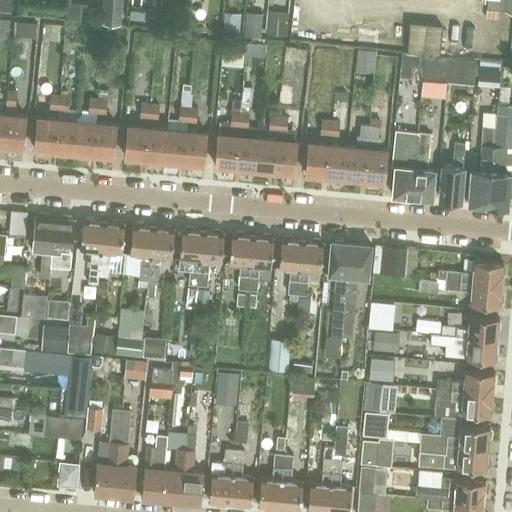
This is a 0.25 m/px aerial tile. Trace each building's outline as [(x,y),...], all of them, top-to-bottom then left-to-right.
[(0,0),(0,7),(10,9),(11,0),(0,0)] [(120,23),(122,0),(103,0),(102,21),(120,23)] [(511,0),(488,0),(488,8),(486,8),(485,17),(498,18),(499,10),(506,11),(511,14),(511,0)] [(92,3),(70,1),(69,18),(90,19),(92,3)] [(289,11),(268,9),(266,33),(287,35),(289,11)] [(241,13),(224,11),(222,30),(240,31),(241,13)] [(263,13),(246,11),(244,35),(261,37),(263,13)] [(11,13),(11,21),(22,22),(23,14),(11,13)] [(23,14),(22,22),(34,23),(35,15),(23,14)] [(51,25),(50,32),(62,34),(63,26),(51,25)] [(63,26),(62,34),(74,35),(74,27),(63,26)] [(166,28),(165,35),(177,37),(177,29),(166,28)] [(94,29),(93,37),(105,38),(105,30),(94,29)] [(177,29),(177,37),(188,38),(189,30),(177,29)] [(125,32),(124,40),(136,41),(136,33),(125,32)] [(136,33),(136,41),(147,42),(148,34),(136,33)] [(205,40),(204,47),(216,48),(217,41),(205,40)] [(217,41),(216,48),(228,50),(229,42),(217,41)] [(320,43),(319,50),(331,52),(331,44),(320,43)] [(248,44),(247,51),(259,52),(259,45),(248,44)] [(331,44),(331,52),(342,53),(343,45),(331,44)] [(279,47),(278,54),(290,55),(290,48),(279,47)] [(290,48),(290,55),(301,56),(302,49),(290,48)] [(400,74),(424,76),(426,52),(402,50),(400,74)] [(424,76),(448,79),(450,54),(426,52),(424,76)] [(359,54),(358,62),(370,63),(371,55),(359,54)] [(450,54),(448,79),(475,81),(477,57),(450,54)] [(371,55),(370,63),(382,64),(383,57),(371,55)] [(502,59),(480,58),(478,83),(500,85),(502,59)] [(0,90),(0,128),(12,130),(16,93),(0,90)] [(16,93),(12,130),(32,132),(36,94),(16,93)] [(36,94),(32,132),(52,134),(56,96),(36,94)] [(56,96),(52,134),(73,135),(76,98),(56,96)] [(76,98),(73,135),(95,138),(99,101),(76,98)] [(107,102),(103,139),(126,141),(130,104),(107,102)] [(489,188),(487,206),(508,207),(511,172),(511,171),(511,103),(497,103),(495,126),(494,126),(490,170),(488,170),(486,188),(489,188)] [(130,104),(126,141),(146,143),(150,106),(130,104)] [(365,120),(387,120),(387,106),(365,105),(365,120)] [(150,106),(146,143),(166,145),(170,108),(150,106)] [(170,108),(166,145),(186,147),(190,109),(170,108)] [(190,109),(186,147),(207,149),(210,111),(190,109)] [(210,111),(207,149),(229,151),(233,114),(210,111)] [(241,114),(237,152),(260,154),(263,117),(241,114)] [(263,117),(260,154),(280,156),(284,119),(263,117)] [(284,119),(280,156),(300,158),(304,120),(284,119)] [(304,120),(300,158),(320,160),(324,122),(304,120)] [(324,122),(320,160),(340,162),(344,124),(324,122)] [(344,124),(340,162),(361,163),(364,126),(344,124)] [(468,204),(487,206),(489,188),(486,188),(488,170),(490,170),(494,126),(481,124),(479,143),(481,144),(479,168),(471,168),(468,204)] [(364,126),(361,163),(383,166),(387,129),(364,126)] [(413,196),(418,132),(395,129),(392,165),(395,165),(393,194),(413,196)] [(419,130),(418,132),(413,196),(432,198),(435,168),(424,167),(425,156),(428,157),(430,131),(419,130)] [(443,164),(440,198),(460,200),(465,142),(454,141),(452,165),(443,164)] [(50,273),(50,265),(52,253),(55,217),(50,216),(47,212),(40,212),(37,214),(35,215),(32,247),(33,247),(33,252),(41,252),(40,265),(41,265),(40,272),(50,273)] [(70,267),(72,251),(74,219),(73,219),(72,215),(63,214),(60,217),(55,217),(52,253),(50,265),(70,267)] [(83,218),(80,247),(92,248),(89,273),(89,281),(98,282),(99,274),(98,274),(104,220),(95,219),(94,216),(88,216),(85,218),(83,218)] [(104,220),(98,274),(99,274),(108,275),(108,268),(123,269),(125,251),(122,251),(125,223),(123,222),(121,219),(115,219),(113,221),(104,220)] [(133,223),(130,251),(141,252),(139,278),(138,278),(137,286),(139,286),(148,287),(148,279),(153,225),(145,224),(143,221),(137,221),(135,223),(133,223)] [(153,225),(148,279),(158,280),(160,254),(171,255),(174,227),(172,227),(170,224),(164,223),(162,226),(153,225)] [(183,228),(180,256),(191,258),(188,282),(198,283),(203,230),(195,229),(193,226),(187,225),(185,228),(183,228)] [(203,230),(198,283),(207,284),(210,259),(221,260),(224,232),(222,232),(220,229),(214,228),(212,231),(203,230)] [(238,287),(248,288),(252,234),(232,232),(229,261),(241,262),(238,287)] [(252,234),(248,288),(257,289),(260,264),(271,265),(273,236),(252,234)] [(288,292),(297,293),(303,239),(282,237),(279,266),(291,267),(288,292)] [(323,241),(303,239),(297,293),(297,299),(306,300),(309,269),(320,270),(323,241)] [(341,336),(352,241),(332,239),(329,273),(340,274),(337,302),(335,302),(332,335),(341,336)] [(352,241),(341,336),(351,337),(357,276),(369,277),(372,243),(352,241)] [(407,247),(376,244),(374,270),(405,273),(407,247)] [(430,270),(429,277),(446,278),(447,278),(502,282),(502,273),(505,272),(506,266),(503,263),(503,261),(474,259),(472,272),(447,269),(438,268),(438,271),(430,270)] [(11,285),(19,286),(24,286),(26,264),(13,263),(11,285)] [(439,279),(429,278),(419,277),(418,290),(438,292),(439,286),(439,279)] [(447,278),(446,287),(471,289),(470,301),(500,303),(500,301),(503,299),(504,293),(501,291),(502,282),(447,278)] [(148,287),(147,293),(156,294),(158,280),(148,279),(148,287)] [(99,280),(97,293),(106,294),(107,281),(99,280)] [(17,310),(19,286),(11,285),(9,285),(6,309),(17,310)] [(188,286),(185,306),(195,307),(195,305),(197,287),(188,286)] [(197,287),(195,305),(208,306),(210,288),(197,287)] [(47,294),(24,292),(22,314),(45,316),(47,294)] [(238,292),(237,304),(245,305),(246,293),(238,292)] [(256,293),(248,292),(247,305),(255,305),(256,293)] [(69,299),(49,297),(47,316),(68,317),(69,299)] [(393,301),(377,300),(375,327),(391,328),(393,301)] [(141,355),(145,308),(137,307),(127,306),(120,306),(118,331),(115,353),(141,355)] [(0,329),(15,331),(17,315),(0,313),(0,329)] [(442,323),(441,332),(497,337),(498,328),(500,326),(501,320),(498,318),(499,315),(469,313),(468,325),(442,323)] [(81,324),(69,323),(67,351),(91,353),(93,321),(86,320),(85,332),(80,332),(81,324)] [(61,350),(61,323),(37,323),(37,350),(61,350)] [(399,331),(375,329),(373,349),(398,351),(399,331)] [(117,334),(96,331),(94,351),(115,353),(117,334)] [(441,332),(441,342),(447,342),(446,354),(465,355),(495,358),(495,355),(498,354),(499,348),(496,345),(497,337),(441,332)] [(166,337),(144,335),(142,355),(165,356),(166,337)] [(284,368),(285,338),(265,338),(264,368),(284,368)] [(0,363),(11,364),(12,348),(0,346),(0,363)] [(93,356),(92,367),(98,368),(101,365),(102,357),(93,356)] [(394,359),(371,356),(369,378),(392,380),(394,359)] [(120,357),(119,376),(141,376),(141,358),(120,357)] [(312,361),(294,359),(293,370),(311,372),(312,361)] [(148,395),(172,397),(175,368),(153,366),(151,380),(150,380),(148,395)] [(492,391),(494,370),(464,367),(463,379),(437,377),(436,387),(492,391)] [(179,423),(182,386),(182,381),(191,382),(192,370),(175,368),(172,397),(169,422),(179,423)] [(239,371),(218,369),(215,402),(236,404),(239,371)] [(91,372),(71,370),(67,410),(87,412),(91,372)] [(313,396),(314,383),(315,376),(290,374),(288,393),(313,396)] [(393,384),(370,381),(367,407),(380,409),(381,395),(392,396),(393,384)] [(490,413),(492,391),(436,387),(436,396),(461,398),(460,410),(490,413)] [(0,406),(14,407),(15,397),(0,395),(0,406)] [(88,404),(86,426),(101,428),(103,406),(88,404)] [(0,406),(0,415),(10,416),(27,418),(27,409),(14,408),(14,407),(0,406)] [(120,430),(122,407),(112,407),(110,430),(120,430)] [(131,408),(122,407),(120,430),(129,431),(131,408)] [(377,410),(364,409),(362,434),(381,435),(387,436),(387,427),(389,411),(380,410),(377,410)] [(58,436),(65,437),(81,438),(83,418),(46,414),(44,435),(58,436)] [(249,421),(237,420),(235,440),(246,441),(249,421)] [(420,440),(431,441),(487,446),(489,425),(459,422),(458,434),(420,431),(420,440)] [(387,436),(420,440),(420,431),(387,427),(387,436)] [(162,498),(180,500),(186,447),(187,432),(178,431),(175,468),(164,467),(162,498)] [(186,447),(180,500),(201,502),(204,471),(193,470),(196,433),(187,432),(186,447)] [(347,433),(335,432),(333,453),(345,454),(347,433)] [(144,465),(141,496),(162,498),(164,467),(168,434),(157,433),(156,445),(148,444),(146,466),(144,465)] [(277,435),(276,446),(284,447),(284,446),(285,436),(277,435)] [(378,439),(363,438),(360,462),(376,463),(378,439)] [(109,440),(109,441),(107,461),(97,460),(94,491),(114,493),(119,441),(109,440)] [(486,467),(487,446),(431,441),(420,440),(419,450),(445,453),(444,463),(456,464),(486,467)] [(119,441),(114,493),(134,495),(137,464),(126,463),(128,442),(119,441)] [(222,501),(229,502),(234,449),(225,448),(224,461),(213,460),(212,472),(209,500),(210,500),(212,504),(219,504),(222,501)] [(229,502),(249,504),(252,476),(241,475),(243,449),(234,449),(229,502)] [(258,505),(279,506),(284,453),(274,452),(272,478),(261,477),(258,505)] [(293,454),(284,453),(279,506),(299,508),(302,480),(291,479),(293,454)] [(19,456),(0,454),(0,466),(18,469),(19,456)] [(307,509),(328,511),(332,458),(323,457),(321,482),(310,481),(307,509)] [(332,458),(328,511),(337,511),(348,511),(351,485),(339,484),(342,459),(332,458)] [(78,462),(60,461),(58,482),(76,484),(78,462)] [(361,464),(359,491),(376,492),(385,493),(387,467),(361,464)] [(412,469),(412,482),(432,482),(432,469),(412,469)] [(483,501),(485,480),(443,476),(442,488),(429,487),(429,484),(416,483),(414,495),(427,496),(483,501)] [(359,491),(356,511),(373,511),(376,492),(359,491)] [(481,511),(483,501),(427,496),(426,505),(452,508),(451,511),(481,511)]
